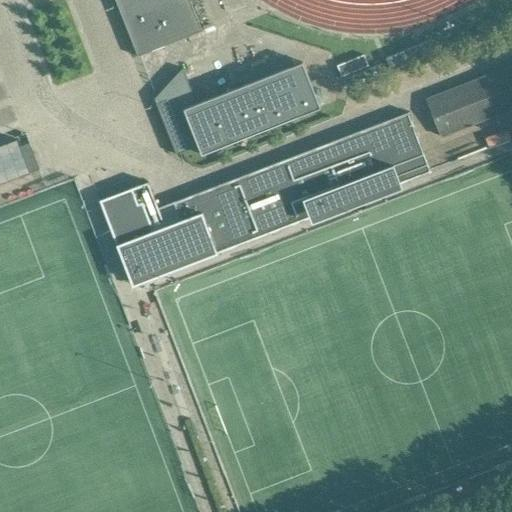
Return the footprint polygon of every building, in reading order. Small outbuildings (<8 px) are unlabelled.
[(189,0),(114,0),(137,56),(139,55),(202,31),(189,0)] [(390,69),(434,51),(430,40),(386,58),(390,69)] [(364,54),(337,65),(341,77),(368,66),(364,54)] [(198,146),(201,155),(320,108),(302,62),(197,104),(182,68),(155,97),(154,99),(176,154),(198,146)] [(511,65),(426,99),(438,128),(441,138),(511,109),(511,65)] [(408,112),(373,126),(395,185),(431,172),(417,136),(408,112)] [(148,182),(99,200),(102,206),(132,286),(166,273),(165,272),(164,272),(163,268),(213,249),(215,254),(395,185),(373,126),(158,208),(148,182)] [(17,139),(0,145),(0,183),(29,172),(19,146),(17,139)] [(39,170),(29,143),(19,146),(29,172),(30,173),(39,170)]
